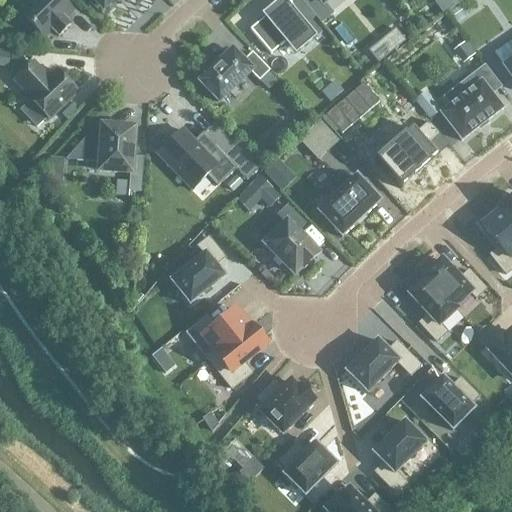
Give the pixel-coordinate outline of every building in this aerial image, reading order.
[(33,0),(19,14),(21,17),(18,20),(29,31),(33,28),(45,40),(53,32),(59,37),(70,26),(64,20),(73,12),(61,0),(33,0)] [(87,0),(96,10),(100,6),(103,10),(113,0),(87,0)] [(315,18),(300,0),(288,0),(286,2),(284,0),(281,0),(271,9),(261,17),(264,19),(250,31),(271,55),(284,44),(295,57),(308,46),(307,46),(322,34),(311,21),(315,18)] [(303,0),(303,1),(321,23),(332,14),(325,5),(330,0),(303,0)] [(443,0),(450,10),(463,0),(443,0)] [(461,7),(450,14),(457,25),(468,17),(461,7)] [(397,31),(387,38),(397,51),(407,43),(397,31)] [(382,33),(361,47),(367,56),(388,42),(382,33)] [(511,40),(494,53),(505,68),(504,68),(511,79),(511,40)] [(0,52),(0,68),(7,70),(9,54),(0,52)] [(219,103),(251,73),(259,81),(269,72),(252,54),(243,63),(232,52),(200,83),(219,103)] [(9,54),(8,70),(18,71),(20,55),(9,54)] [(78,93),(57,71),(49,79),(34,63),(14,82),(29,98),(28,99),(49,121),(78,93)] [(450,106),(440,114),(461,140),(460,140),(462,142),(463,140),(501,110),(502,111),(503,109),(502,108),(492,96),(501,89),(484,67),(444,98),(450,106)] [(269,73),(260,82),(268,90),(277,81),(269,73)] [(336,84),(323,95),(331,105),(344,94),(336,84)] [(354,103),(335,119),(351,137),(369,122),(354,103)] [(300,141),(318,160),(337,142),(319,123),(300,141)] [(377,160),(375,161),(401,190),(402,189),(401,187),(436,156),(433,152),(445,141),(428,123),(416,133),(413,130),(378,161),(377,160)] [(134,130),(103,128),(102,136),(90,135),(67,160),(100,163),(99,172),(131,174),(134,130)] [(183,131),(158,156),(192,191),(208,176),(218,187),(236,169),(203,135),(202,136),(202,137),(195,144),(183,131)] [(275,164),(264,175),(279,191),(291,180),(275,164)] [(233,193),(242,183),(236,178),(227,187),(233,193)] [(355,179),(320,212),(318,214),(320,215),(340,237),(342,239),(343,237),(356,225),(366,217),(365,216),(378,204),(379,204),(380,203),(379,201),(378,201),(358,179),(356,178),(355,179)] [(260,179),(249,189),(269,211),(281,200),(260,179)] [(142,181),(130,180),(129,192),(141,193),(142,181)] [(511,202),(500,212),(511,226),(511,202)] [(287,207),(277,217),(286,225),(265,245),(294,275),(302,268),(304,270),(318,256),(296,234),(305,225),(287,207)] [(486,224),(482,227),(500,248),(490,256),(506,276),(511,270),(511,261),(510,259),(511,257),(511,226),(500,212),(497,215),(496,214),(485,223),(486,224)] [(172,281),(171,282),(172,284),(189,305),(190,306),(191,305),(202,296),(203,295),(211,289),(212,288),(223,279),(225,278),(223,277),(215,267),(225,259),(209,239),(198,248),(204,255),(172,281)] [(314,250),(327,256),(332,246),(320,239),(314,250)] [(442,262),(425,278),(456,311),(457,310),(455,308),(471,294),(476,300),(486,290),(469,272),(460,280),(442,262)] [(426,280),(409,296),(428,316),(419,324),(436,343),(446,334),(439,326),(456,311),(425,278),(424,278),(426,280)] [(206,319),(187,335),(209,363),(251,329),(250,328),(250,329),(248,326),(248,325),(239,314),(239,315),(236,311),(214,328),(206,319)] [(251,329),(209,363),(232,391),(251,375),(244,365),(266,347),(251,329)] [(503,338),(488,351),(511,376),(511,332),(511,333),(504,340),(503,338)] [(347,372),(346,373),(347,374),(366,393),(367,395),(369,393),(368,393),(398,364),(410,377),(420,367),(397,343),(388,352),(378,343),(379,343),(377,341),(376,343),(366,353),(365,354),(358,361),(357,362),(347,372)] [(161,351),(152,358),(158,365),(167,358),(161,351)] [(422,399),(421,400),(422,401),(427,406),(424,409),(435,420),(438,417),(451,431),(452,432),(454,431),(453,431),(473,411),(473,412),(474,410),(473,409),(469,406),(478,398),(461,380),(452,388),(443,380),(444,380),(442,379),(441,380),(434,387),(433,388),(422,399)] [(274,382),(256,400),(265,409),(261,413),(282,434),(314,403),(300,389),(298,391),(291,383),(283,391),(274,382)] [(211,413),(202,418),(212,433),(219,425),(211,413)] [(374,453),(373,454),(374,456),(374,455),(383,465),(375,474),(395,494),(398,492),(397,492),(405,484),(396,475),(414,456),(426,444),(404,423),(403,424),(393,434),(392,435),(385,442),(384,443),(374,453)] [(297,445),(279,463),(288,472),(285,475),(284,475),(283,476),(285,477),(304,496),(305,498),(306,496),(335,467),(337,466),(335,465),(316,446),(316,445),(315,444),(314,446),(305,454),(297,445)] [(254,458),(239,473),(247,486),(264,469),(254,458)] [(340,497),(326,511),(327,511),(390,511),(374,496),(364,506),(349,491),(342,499),(340,497)]
